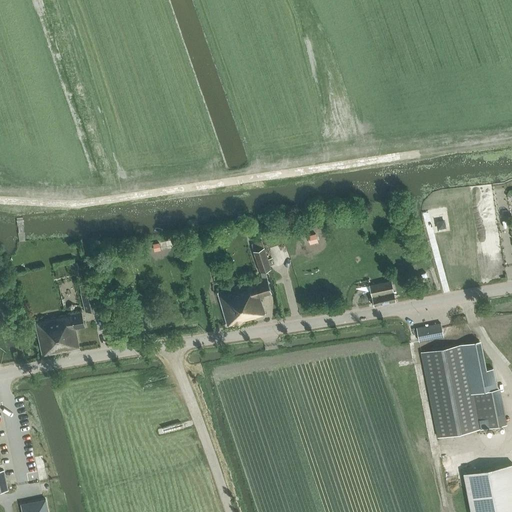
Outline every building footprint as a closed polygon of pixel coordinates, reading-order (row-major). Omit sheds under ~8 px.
[(316,234),(308,236),(310,243),(318,241),(316,234)] [(251,244),(261,271),(263,279),(218,292),(228,326),(256,318),(256,315),(266,313),(260,296),(272,293),(265,270),(271,267),(261,240),(251,244)] [(441,284),(439,276),(432,278),(435,286),(441,284)] [(391,281),(370,285),(372,297),(370,298),(371,303),(373,303),(374,306),(396,302),(391,281)] [(86,311),(98,308),(91,282),(80,285),(86,311)] [(85,327),(82,312),(36,321),(43,356),(70,350),(69,348),(79,346),(76,329),(85,327)] [(420,343),(444,338),(441,324),(417,329),(420,343)] [(497,388),(493,368),(485,370),(479,341),(464,344),(474,393),(497,388)] [(438,437),(504,424),(497,388),(474,393),(464,344),(422,352),(438,437)] [(511,511),(511,464),(464,474),(471,511),(511,511)] [(0,492),(9,491),(5,471),(0,472),(0,492)] [(48,511),(46,499),(21,504),(22,511),(48,511)]
